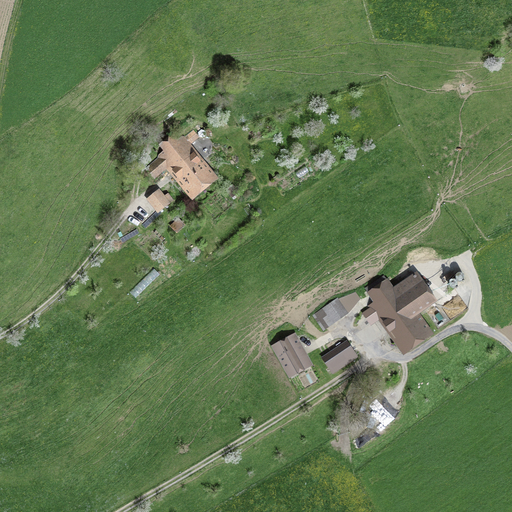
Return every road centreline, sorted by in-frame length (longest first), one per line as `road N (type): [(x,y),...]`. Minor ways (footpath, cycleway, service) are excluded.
road 1 (track): [(511,347),(467,327),(408,357),(368,361),(117,511)]
road 2 (track): [(0,335),(52,303),(162,178)]
